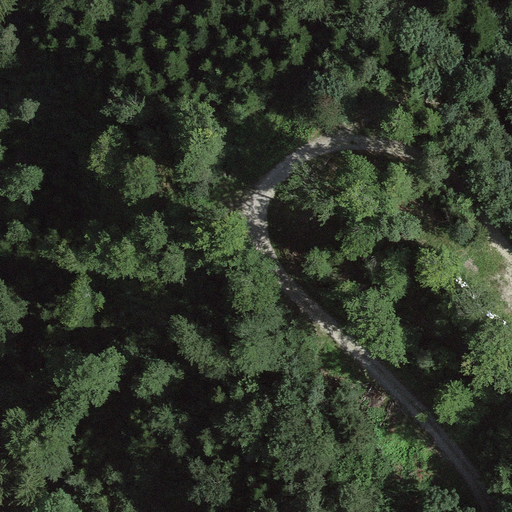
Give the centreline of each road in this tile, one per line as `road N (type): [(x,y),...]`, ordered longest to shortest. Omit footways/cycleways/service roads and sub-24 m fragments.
road 1 (track): [(495,511),(457,453),(286,286),(266,257),(260,213),(299,157),(335,145),(389,146),(473,202),(511,251)]
road 2 (track): [(511,149),(450,112),(409,104),(360,118),(335,145)]
